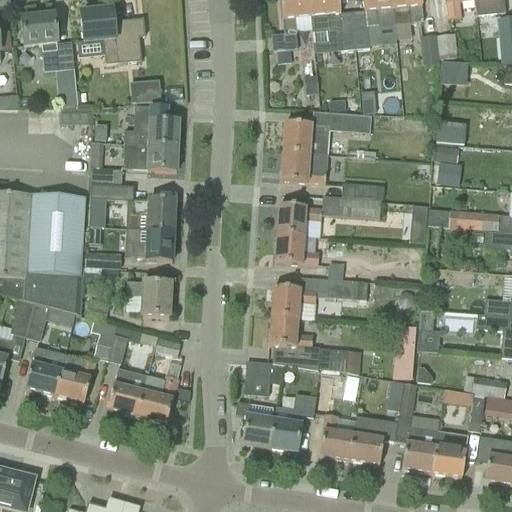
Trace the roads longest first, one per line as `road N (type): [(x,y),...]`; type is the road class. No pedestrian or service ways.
road 1 (residential): [(210,489),(208,348),(225,76),(218,0)]
road 2 (residential): [(210,489),(0,434)]
road 3 (residential): [(348,511),(210,489)]
